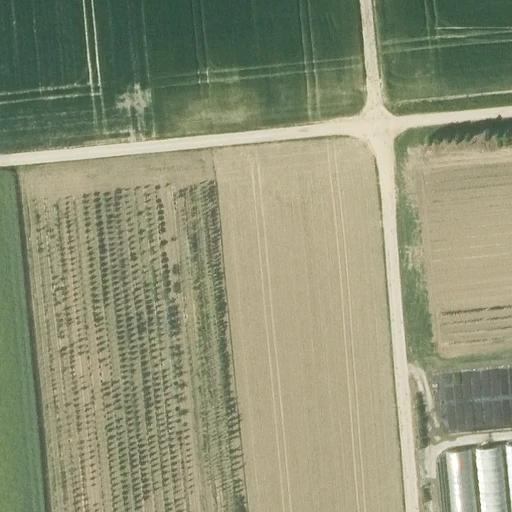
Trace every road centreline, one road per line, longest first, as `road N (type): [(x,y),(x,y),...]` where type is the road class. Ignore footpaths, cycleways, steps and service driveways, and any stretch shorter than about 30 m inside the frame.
road 1 (track): [(511,113),(0,161)]
road 2 (track): [(379,126),(414,511)]
road 3 (track): [(379,126),(377,0)]
